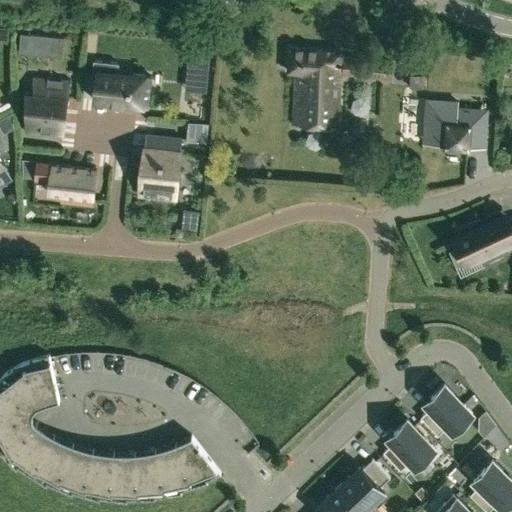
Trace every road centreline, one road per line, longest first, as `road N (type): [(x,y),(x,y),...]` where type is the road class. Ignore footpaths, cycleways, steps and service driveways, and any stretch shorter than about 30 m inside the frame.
road 1 (residential): [(0,240),(193,251),(308,209),(342,211),(381,228)]
road 2 (residential): [(187,412),(148,389),(78,383),(71,402),(85,430),(107,435),(157,426)]
road 3 (residential): [(397,378),(266,504)]
road 4 (residential): [(511,430),(456,355),(427,353),(397,378)]
road 5 (residential): [(381,228),(374,343),(397,378)]
road 6 (residential): [(511,179),(400,209),(381,228)]
road 7 (residential): [(266,504),(187,412)]
